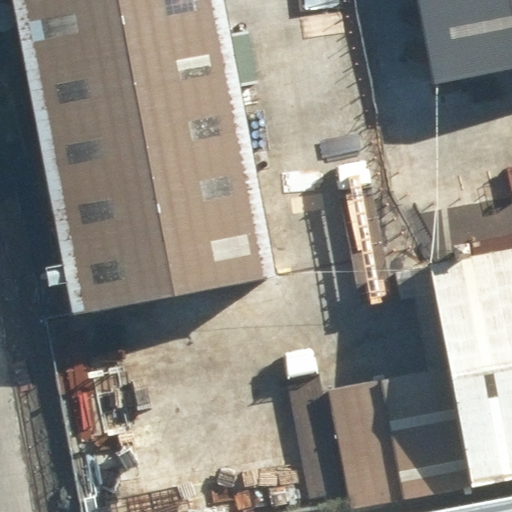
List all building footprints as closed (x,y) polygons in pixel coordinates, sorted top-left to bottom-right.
[(5,0),(63,313),(271,275),(220,0),(5,0)] [(511,0),(409,0),(425,85),(511,68),(511,0)] [(511,246),(419,265),(463,489),(511,479),(511,246)] [(186,511),(172,439),(153,442),(134,343),(51,359),(80,511),(186,511)] [(511,511),(511,482),(347,511),(511,511)]
